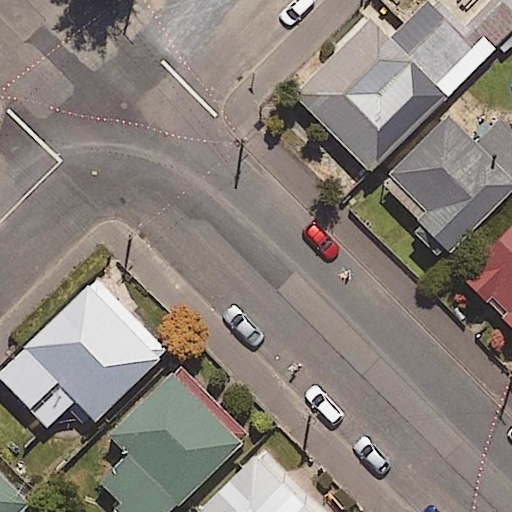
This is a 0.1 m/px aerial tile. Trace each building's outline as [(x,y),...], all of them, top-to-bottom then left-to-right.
[(372,172),(511,28),(511,3),(508,0),(494,0),(467,28),(438,0),(437,0),(393,45),(372,24),(298,100),(372,172)] [(477,151),(447,122),(389,183),(427,219),(414,233),(446,263),(511,193),(511,136),(501,126),(477,151)] [(511,234),(464,285),(511,331),(511,234)] [(180,339),(108,270),(37,343),(110,412),(180,339)] [(180,511),(253,432),(180,366),(118,434),(150,463),(127,488),(152,511),(180,511)] [(349,511),(353,509),(284,442),(215,511),(349,511)] [(25,511),(28,510),(0,483),(0,511),(25,511)]
